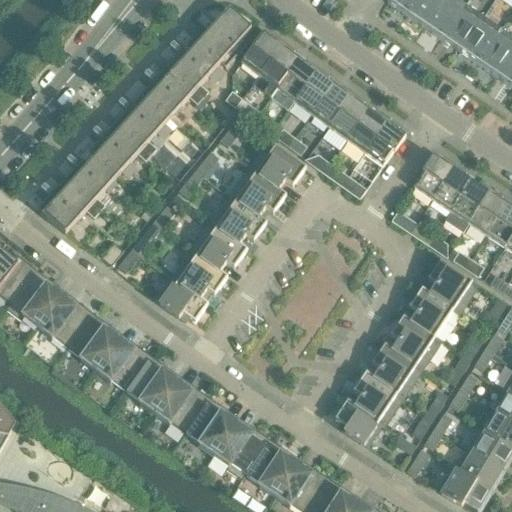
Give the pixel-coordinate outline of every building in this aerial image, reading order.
[(390,0),(387,6),(405,19),(417,0),(390,0)] [(417,0),(405,19),(423,31),(444,0),(417,0)] [(444,0),(423,31),(441,43),(465,8),(453,0),(444,0)] [(441,43),(459,55),(483,20),(465,8),(441,43)] [(46,223),(65,238),(85,215),(93,222),(104,210),(97,203),(137,158),(145,165),(156,153),(149,146),(189,101),(197,108),(208,96),(200,89),(251,33),(229,13),(199,46),(193,41),(37,212),(47,221),(46,223)] [(459,55),(476,67),(501,32),(483,20),(459,55)] [(476,67),(494,80),(511,53),(511,39),(501,32),(476,67)] [(241,67),(259,80),(283,48),(271,40),(269,43),(263,38),(241,67)] [(252,88),(270,101),(298,64),(292,60),(294,57),(283,48),(259,80),(252,88)] [(511,53),(494,80),(511,91),(511,53)] [(288,115),(293,106),(317,74),(306,66),(304,69),(298,64),(270,101),(288,115)] [(293,106),(311,119),(333,90),(327,85),(329,82),(317,74),(293,106)] [(311,119),(329,132),(352,100),(341,91),(339,94),(333,90),(311,119)] [(242,103),(230,94),(223,103),(235,112),(242,103)] [(329,132),(346,145),(368,115),(362,111),(364,108),(352,100),(329,132)] [(240,116),(253,125),(259,116),(247,107),(240,116)] [(346,145),(364,157),(387,125),(376,117),(374,119),(368,115),(346,145)] [(259,116),(253,125),(265,134),(271,125),(259,116)] [(244,130),(237,125),(222,143),(229,148),(244,130)] [(387,125),(364,157),(382,170),(404,140),(397,136),(399,133),(387,125)] [(276,142),(288,151),(295,142),(283,133),(276,142)] [(295,142),(288,151),(300,160),(307,151),(295,142)] [(268,145),(248,173),(277,194),(278,193),(285,184),(292,190),(305,172),(268,145)] [(309,166),(324,177),(330,167),(316,157),(309,166)] [(209,158),(195,176),(202,182),(216,164),(209,158)] [(413,192),(432,204),(454,171),(442,163),(441,166),(434,161),(413,192)] [(324,177),(342,189),(348,180),(330,167),(324,177)] [(432,204),(450,216),(470,186),(464,181),(466,179),(454,171),(432,204)] [(248,173),(229,200),(258,221),(265,212),(273,217),(286,199),(278,193),(277,194),(248,173)] [(202,182),(195,176),(181,193),(188,199),(202,182)] [(348,180),(342,189),(360,202),(366,193),(348,180)] [(450,216),(468,228),(490,195),(478,187),(476,190),(470,186),(450,216)] [(468,228),(486,240),(506,209),(500,205),(502,202),(490,195),(468,228)] [(229,200),(209,228),(238,249),(239,248),(245,239),(253,245),(266,226),(258,221),(229,200)] [(486,240),(505,252),(511,240),(511,213),(506,209),(486,240)] [(142,219),(148,224),(156,215),(150,210),(142,219)] [(165,213),(153,228),(160,234),(172,219),(165,213)] [(391,224),(410,236),(416,227),(398,215),(391,224)] [(410,236),(428,249),(434,239),(416,227),(410,236)] [(160,234),(153,228),(141,243),(148,248),(160,234)] [(209,228),(189,255),(219,276),(219,275),(226,266),(234,272),(247,254),(239,248),(238,249),(209,228)] [(434,239),(428,249),(443,258),(449,249),(434,239)] [(100,262),(101,263),(110,270),(123,255),(113,246),(100,262)] [(189,255),(170,282),(199,303),(200,302),(206,294),(214,299),(227,281),(219,275),(219,276),(189,255)] [(452,265),(465,273),(471,264),(458,255),(452,265)] [(120,268),(127,274),(137,262),(130,256),(120,268)] [(0,301),(9,308),(36,274),(17,259),(6,273),(0,268),(0,301)] [(471,264),(465,273),(477,281),(484,272),(471,264)] [(436,289),(430,298),(429,299),(452,314),(452,315),(459,319),(478,290),(440,265),(428,283),(436,289)] [(23,322),(37,332),(59,302),(47,293),(52,286),(36,274),(9,308),(5,313),(20,325),(23,322)] [(489,289),(502,297),(508,287),(495,279),(489,289)] [(199,303),(170,282),(154,304),(161,309),(184,325),(187,321),(195,326),(208,308),(200,302),(199,303)] [(511,289),(508,287),(502,297),(511,303),(511,289)] [(417,317),(411,326),(410,327),(434,342),(434,341),(452,315),(452,314),(429,299),(430,298),(421,293),(409,311),(417,317)] [(53,341),(67,352),(93,317),(77,305),(72,312),(59,302),(37,332),(51,343),(53,341)] [(505,310),(497,305),(486,322),(494,327),(505,310)] [(501,327),(509,332),(511,327),(511,314),(510,313),(501,327)] [(80,365),(95,376),(117,346),(104,336),(109,329),(93,317),(67,352),(82,363),(80,365)] [(398,345),(392,354),(392,355),(422,375),(441,346),(434,341),(434,342),(410,327),(411,326),(403,320),(390,339),(398,345)] [(492,341),(484,355),(491,360),(500,346),(492,341)] [(472,345),(461,361),(469,366),(480,350),(472,345)] [(111,385),(126,395),(151,360),(135,348),(130,355),(117,346),(95,376),(110,387),(111,385)] [(380,372),(374,382),(373,383),(403,403),(422,375),(392,355),(392,354),(384,348),(372,367),(380,372)] [(491,360),(484,355),(475,368),(483,373),(491,360)] [(139,408),(154,419),(176,388),(163,379),(168,372),(151,360),(126,395),(140,406),(139,408)] [(469,366),(461,361),(448,383),(455,388),(469,366)] [(361,401),(355,410),(355,411),(382,429),(384,431),(403,403),(373,383),(374,382),(366,376),(353,395),(361,401)] [(511,377),(501,395),(508,399),(509,398),(511,400),(511,377)] [(467,381),(458,394),(466,399),(475,386),(467,381)] [(170,427),(185,438),(210,402),(194,390),(189,397),(176,388),(154,419),(169,429),(170,427)] [(466,399),(458,394),(450,407),(458,412),(466,399)] [(438,398),(426,417),(433,422),(446,403),(438,398)] [(508,399),(497,418),(511,426),(511,400),(509,398),(508,399)] [(198,450),(214,460),(235,429),(222,420),(226,413),(210,402),(185,438),(200,448),(198,450)] [(355,411),(355,410),(347,404),(335,423),(342,428),(339,433),(367,451),(382,429),(355,411)] [(0,453),(15,426),(0,409),(0,453)] [(433,422),(426,417),(414,436),(421,441),(433,422)] [(511,426),(497,418),(486,437),(485,437),(511,453),(511,426)] [(442,421),(433,434),(441,439),(449,426),(442,421)] [(226,474),(241,484),(269,443),(253,432),(248,438),(235,429),(214,460),(229,471),(226,474)] [(479,432),(466,454),(501,474),(506,466),(509,468),(511,462),(511,453),(485,437),(486,437),(479,432)] [(441,439),(433,434),(425,447),(433,452),(441,439)] [(410,459),(415,451),(399,440),(393,448),(410,459)] [(258,491),(274,501),(294,470),(281,461),(286,454),(269,443),(241,484),(241,485),(245,479),(260,489),(258,491)] [(466,454),(454,473),(453,474),(488,495),(489,494),(493,487),(496,488),(504,476),(501,474),(466,454)] [(419,457),(412,468),(419,473),(427,462),(419,457)] [(291,509),(294,511),(310,511),(329,483),(313,472),(308,479),(294,470),(274,501),(289,511),(291,509)] [(453,474),(454,473),(452,472),(438,496),(463,511),(466,511),(469,509),(474,511),(482,511),(492,496),(489,494),(488,495),(453,474)] [(353,511),(355,509),(341,501),(346,494),(329,483),(310,511),(353,511)] [(0,490),(0,507),(1,508),(5,509),(9,511),(78,511),(63,505),(41,498),(18,493),(0,490)]
